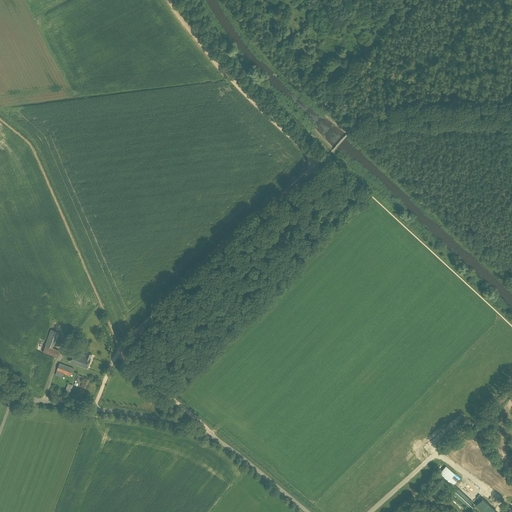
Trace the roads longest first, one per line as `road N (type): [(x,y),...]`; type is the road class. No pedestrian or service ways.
road 1 (unclassified): [(307,511),(232,450),(191,428),(0,395)]
road 2 (track): [(326,156),(117,352)]
road 3 (track): [(347,134),(511,291)]
road 4 (track): [(170,0),(253,102),(318,163)]
road 5 (track): [(347,134),(268,58),(224,0)]
road 6 (track): [(511,109),(357,117),(353,128)]
road 7 (unknown): [(374,511),(427,463),(451,465),(484,486)]
road 8 (track): [(117,352),(214,438)]
